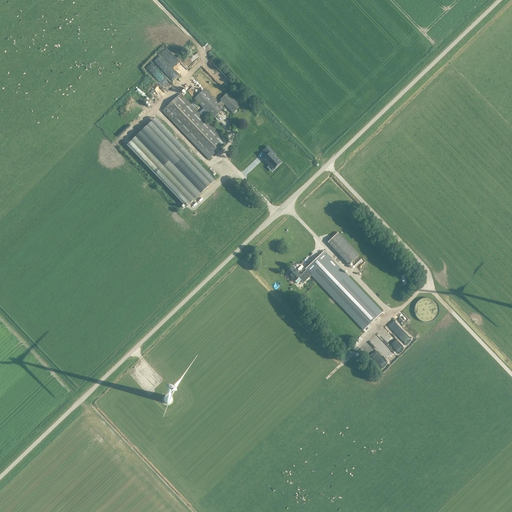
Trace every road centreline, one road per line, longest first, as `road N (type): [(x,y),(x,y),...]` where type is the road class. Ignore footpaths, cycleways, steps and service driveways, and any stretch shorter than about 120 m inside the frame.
road 1 (unclassified): [(0,474),(499,0)]
road 2 (unknown): [(185,84),(158,113),(213,168),(227,163),(242,173),(387,311),(430,287)]
road 3 (unknown): [(326,165),(511,373)]
